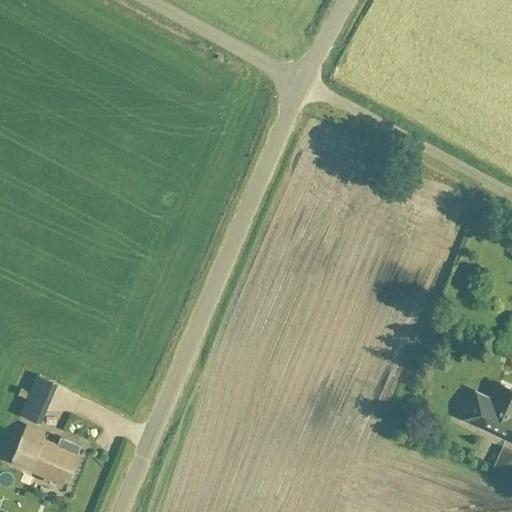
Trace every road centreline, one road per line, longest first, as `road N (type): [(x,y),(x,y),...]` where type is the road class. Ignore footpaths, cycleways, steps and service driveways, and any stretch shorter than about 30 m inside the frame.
road 1 (unclassified): [(119,511),(300,86)]
road 2 (unclassified): [(511,199),(300,86)]
road 3 (unclassified): [(300,86),(139,0)]
